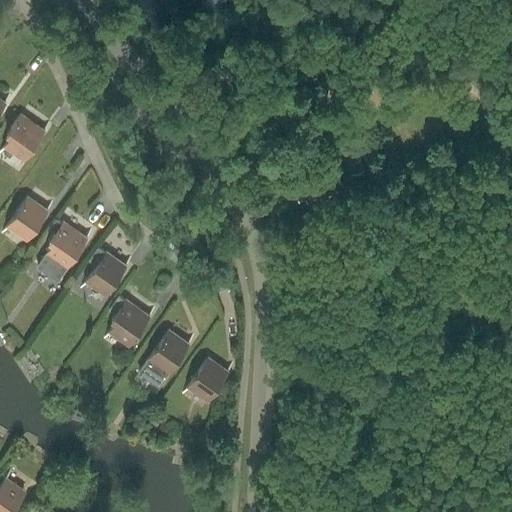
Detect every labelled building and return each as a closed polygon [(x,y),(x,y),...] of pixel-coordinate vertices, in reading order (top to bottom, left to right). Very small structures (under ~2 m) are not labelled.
[(307,116),(360,100),(354,79),(319,89),(320,91),(302,96),(307,116)] [(11,137),(5,145),(25,159),(45,130),(21,114),(7,134),(11,137)] [(364,170),(355,144),(341,149),(350,175),(364,170)] [(307,203),(345,191),(336,165),(299,177),(300,181),(293,183),(299,200),(306,198),(307,203)] [(28,196),(8,225),(27,239),(48,210),(28,196)] [(61,222),(56,219),(50,228),(56,232),(49,241),(53,243),(37,266),(57,280),(87,237),(63,220),(61,222)] [(86,280),(106,294),(126,265),(107,251),(86,280)] [(150,316),(126,299),(112,319),(116,322),(110,330),(129,344),(150,316)] [(169,329),(149,358),(169,372),(189,343),(169,329)] [(209,357),(188,386),(208,400),(228,371),(209,357)] [(0,485),(0,511),(10,511),(25,492),(5,478),(0,485)]
